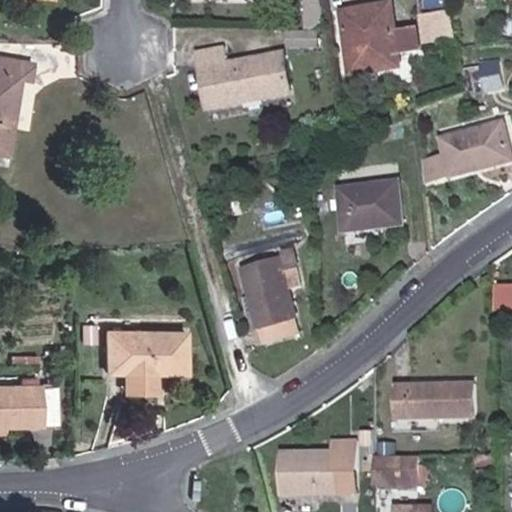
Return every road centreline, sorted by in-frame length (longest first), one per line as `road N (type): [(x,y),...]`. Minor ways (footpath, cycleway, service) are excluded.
road 1 (residential): [(113,482),(264,421),(346,369),(511,230)]
road 2 (track): [(264,421),(155,80),(128,54)]
